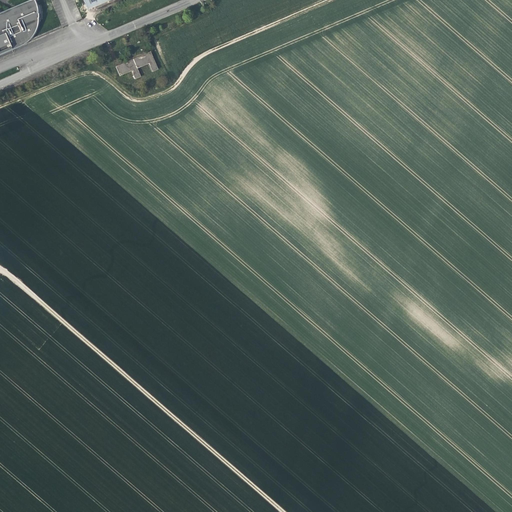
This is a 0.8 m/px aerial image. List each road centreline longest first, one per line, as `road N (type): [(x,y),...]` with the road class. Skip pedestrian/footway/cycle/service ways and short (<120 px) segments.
road 1 (track): [(0,107),(87,71),(141,99),(179,81),(202,56),(333,0)]
road 2 (track): [(0,269),(283,511)]
